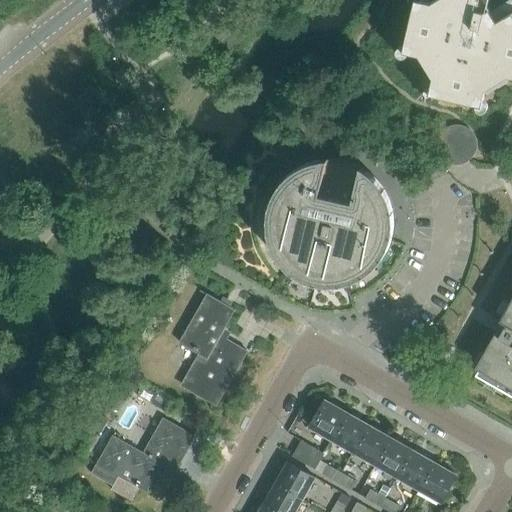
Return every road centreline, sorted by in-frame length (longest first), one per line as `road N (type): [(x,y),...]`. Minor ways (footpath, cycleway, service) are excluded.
road 1 (residential): [(511,456),(311,343)]
road 2 (unknown): [(452,177),(441,189),(428,256),(407,293),(340,359)]
road 3 (residential): [(214,511),(311,343)]
